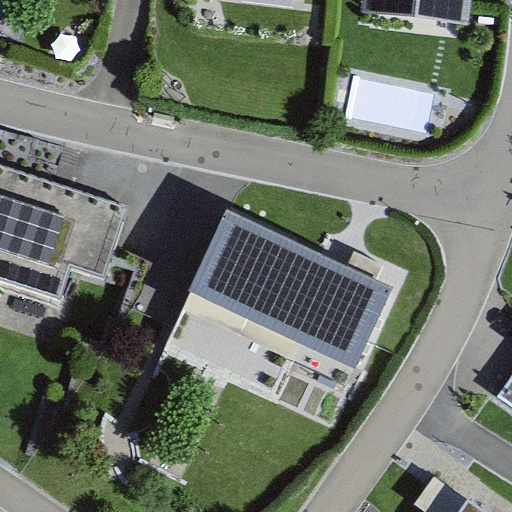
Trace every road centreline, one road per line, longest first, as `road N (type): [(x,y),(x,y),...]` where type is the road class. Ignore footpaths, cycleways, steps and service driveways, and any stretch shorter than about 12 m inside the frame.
road 1 (residential): [(496,203),(386,189),(0,107)]
road 2 (residential): [(496,203),(410,399),(332,511)]
